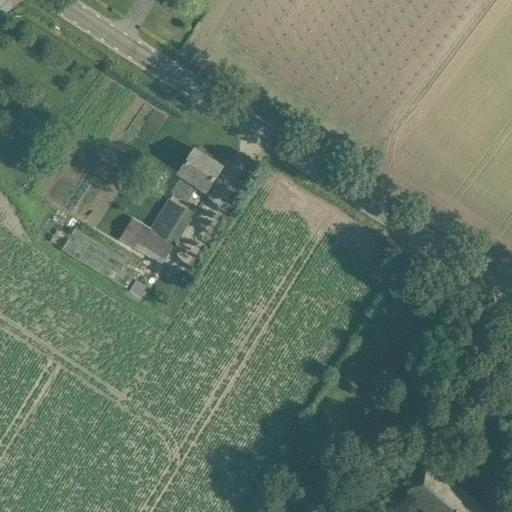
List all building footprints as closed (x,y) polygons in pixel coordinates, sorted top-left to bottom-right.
[(172,191),(187,201),(198,184),(207,190),(222,165),(195,148),(179,172),(183,174),(172,191)] [(155,227),(177,241),(194,213),(172,199),(155,227)] [(175,242),(132,217),(120,238),(162,264),(175,242)] [(56,250),(122,289),(137,264),(70,226),(56,250)] [(136,279),(130,290),(140,297),(147,286),(136,279)] [(346,456),(371,478),(416,427),(429,412),(403,391),(390,406),(346,456)] [(489,511),(457,484),(457,485),(432,463),(406,493),(427,511),(489,511)]
